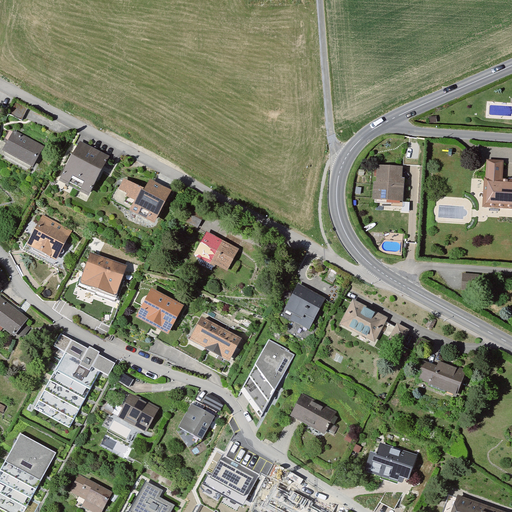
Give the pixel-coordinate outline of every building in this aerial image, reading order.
[(23,112),(9,104),(3,116),(17,123),(23,112)] [(43,150),(11,132),(0,151),(0,156),(30,173),(43,150)] [(105,161),(75,145),(53,185),(83,202),(105,161)] [(501,164),(482,163),(479,210),(511,211),(511,182),(500,182),(501,164)] [(402,167),(373,165),(372,186),(369,185),(368,204),(400,206),(402,167)] [(171,193),(148,181),(138,200),(134,197),(123,216),(150,231),(171,193)] [(68,231),(40,215),(21,249),(50,265),(68,231)] [(237,253),(202,234),(189,260),(223,279),(237,253)] [(122,270),(86,258),(76,290),(112,302),(122,270)] [(307,334),(323,301),(295,288),(281,317),(289,320),(287,325),(307,334)] [(180,310),(148,292),(131,321),(164,340),(180,310)] [(384,319),(348,302),(335,328),(371,345),(384,319)] [(0,304),(0,336),(6,342),(22,322),(0,304)] [(238,344),(198,322),(185,345),(225,367),(238,344)] [(391,334),(404,341),(410,328),(397,322),(391,334)] [(65,354),(35,410),(70,428),(100,373),(109,378),(116,364),(62,335),(55,349),(65,354)] [(291,349),(267,337),(242,386),(259,412),(291,349)] [(433,370),(418,364),(410,384),(453,400),(463,375),(435,364),(433,370)] [(127,396),(112,422),(142,438),(156,412),(127,396)] [(333,415),(300,396),(286,421),(319,439),(333,415)] [(211,420),(188,408),(175,434),(197,446),(211,420)] [(25,511),(57,454),(20,434),(0,470),(0,508),(6,511),(25,511)] [(412,461),(377,448),(372,463),(366,461),(361,473),(376,478),(374,482),(395,489),(397,484),(402,486),(412,461)] [(225,463),(205,500),(227,511),(230,511),(244,486),(236,482),(241,472),(225,463)] [(162,487),(144,477),(126,509),(130,511),(164,511),(171,501),(158,494),(162,487)] [(100,511),(110,496),(82,479),(68,503),(82,511),(100,511)] [(328,511),(279,485),(269,504),(283,511),(328,511)] [(490,511),(453,498),(447,511),(490,511)]
